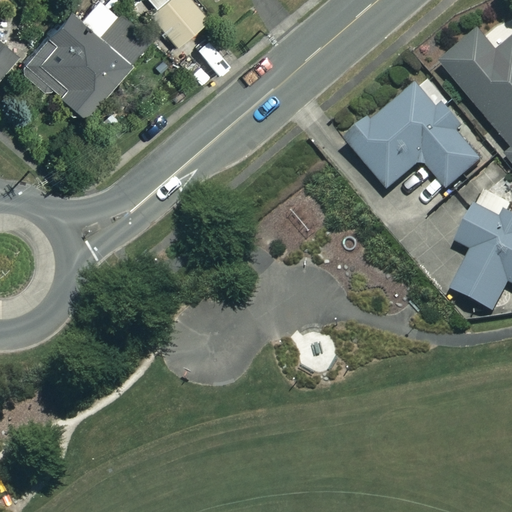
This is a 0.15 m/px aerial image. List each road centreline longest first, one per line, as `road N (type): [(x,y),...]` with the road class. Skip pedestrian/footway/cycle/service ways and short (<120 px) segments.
road 1 (tertiary): [(153,193),(376,0)]
road 2 (tertiary): [(153,193),(61,276)]
